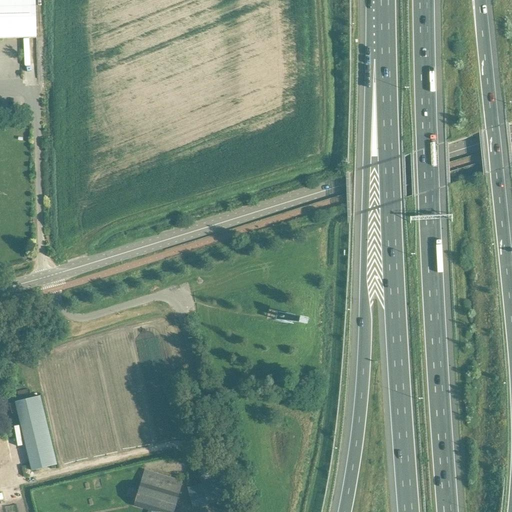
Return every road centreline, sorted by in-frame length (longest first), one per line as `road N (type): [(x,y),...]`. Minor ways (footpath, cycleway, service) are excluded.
road 1 (motorway): [(446,511),(422,0)]
road 2 (motorway): [(385,58),(366,167),(363,356),(343,511)]
road 3 (motorway): [(385,58),(406,511)]
road 4 (residential): [(48,276),(60,306),(75,318),(156,297),(179,310),(232,511)]
road 5 (tertiary): [(161,242),(511,132)]
road 6 (motorway): [(511,354),(478,0)]
